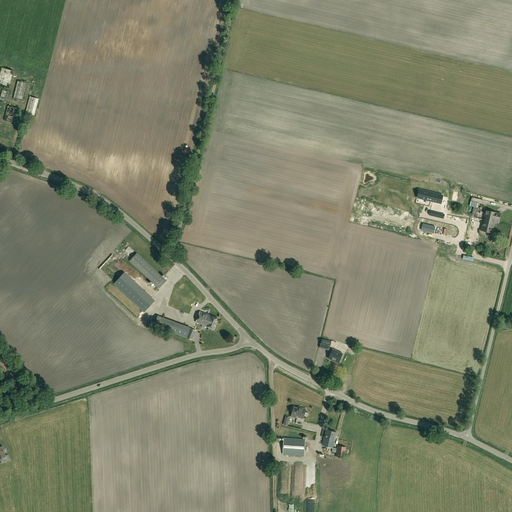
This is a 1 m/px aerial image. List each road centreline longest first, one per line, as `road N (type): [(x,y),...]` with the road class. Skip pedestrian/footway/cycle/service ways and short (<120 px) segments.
road 1 (unclassified): [(247,339),(112,206),(0,159)]
road 2 (track): [(233,0),(171,257)]
road 3 (unclassified): [(0,418),(247,339)]
road 4 (unclassified): [(465,438),(359,405),(247,339)]
road 5 (unclassified): [(465,438),(511,252)]
